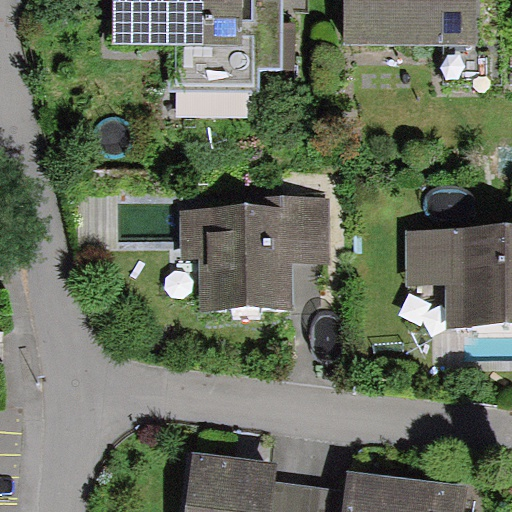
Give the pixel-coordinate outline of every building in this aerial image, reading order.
[(240,0),(112,0),(113,44),(172,43),(172,114),(251,114),(251,65),(279,65),(278,0),(250,0),(241,0),(240,0)] [(342,0),(343,45),(438,44),(438,84),(500,84),(499,0),(342,0)] [(324,186),(188,188),(190,301),(326,299),(324,186)] [(511,208),(416,209),(416,312),(511,310),(511,208)] [(277,463),(194,454),(187,511),(271,511),(275,481),(277,463)] [(464,511),(468,487),(350,470),(347,489),(344,511),(464,511)] [(344,511),(347,489),(275,481),(271,511),(344,511)]
